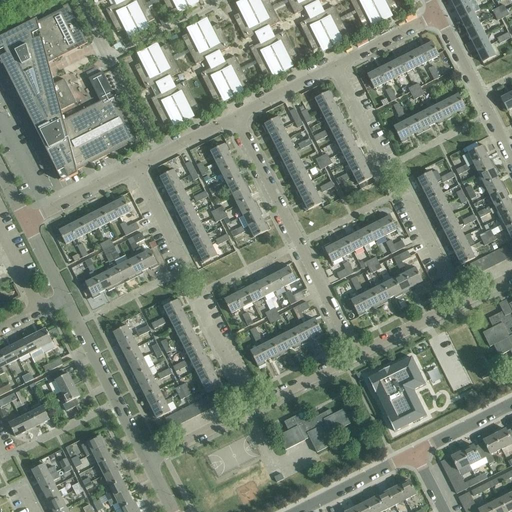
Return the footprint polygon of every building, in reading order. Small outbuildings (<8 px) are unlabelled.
[(100,0),(101,1),(102,0),(114,0),(117,4),(106,10),(117,33),(128,28),(131,36),(145,29),(144,25),(154,20),(148,7),(162,0),(169,12),(179,7),(181,11),(195,3),(193,0),(155,0),(146,5),(143,0),(100,0)] [(145,62),(134,67),(146,90),(152,87),(156,96),(151,99),(165,127),(175,121),(176,125),(190,118),(191,118),(189,114),(199,109),(185,82),(174,87),(170,78),(181,73),(174,61),(190,53),(196,65),(207,59),(211,69),(200,74),(214,102),(220,99),(224,96),(226,100),(240,93),(238,89),(249,84),(242,72),(257,64),(264,77),(274,71),(276,75),(290,68),(288,64),(298,59),(284,32),(273,37),(269,28),(280,23),(273,10),(288,3),(295,15),(306,9),(310,19),(299,24),(313,52),(319,48),(323,46),(325,50),(339,43),(337,39),(348,34),(341,21),(356,14),(363,26),(373,21),(375,25),(389,18),(387,14),(397,9),(392,0),(349,0),(355,11),(340,19),(334,7),(323,12),(318,3),(324,0),(287,0),(272,8),(268,0),(256,0),(255,0),(247,0),(240,4),(244,12),(234,17),(245,40),(256,34),(261,44),(250,49),(256,61),(241,69),(235,57),(224,62),(219,53),(230,48),(218,24),(208,30),(204,22),(190,29),(192,32),(182,38),(188,50),(173,58),(167,45),(156,50),(155,47),(141,54),(145,62)] [(450,0),(455,10),(468,3),(466,0),(450,0)] [(455,10),(461,20),(474,14),(480,11),(474,0),(468,3),(455,10)] [(87,43),(68,5),(62,7),(63,9),(7,38),(6,36),(0,38),(0,59),(1,62),(2,62),(12,81),(10,82),(23,108),(26,107),(51,157),(48,158),(59,180),(82,168),(81,167),(98,159),(98,160),(111,154),(110,153),(125,145),(125,147),(137,141),(126,121),(124,122),(123,119),(125,118),(102,73),(90,79),(101,101),(63,121),(61,111),(76,103),(64,80),(54,85),(51,74),(50,74),(45,65),(87,43)] [(504,6),(498,8),(500,14),(506,11),(504,6)] [(492,11),(495,16),(500,14),(498,8),(492,11)] [(506,11),(500,14),(503,19),(509,16),(506,11)] [(461,20),(466,31),(479,25),(474,14),(461,20)] [(500,14),(495,16),(497,22),(503,19),(500,14)] [(466,31),(472,42),(484,35),(479,25),(466,31)] [(508,33),(503,36),(505,42),(511,39),(508,33)] [(472,42),(477,52),(490,46),(484,35),(472,42)] [(505,42),(503,36),(497,39),(500,44),(505,42)] [(425,47),(421,49),(428,62),(439,57),(431,41),(424,44),(425,47)] [(490,46),(477,52),(483,63),(495,57),(490,46)] [(416,48),(409,52),(417,68),(428,62),(421,49),(417,50),(416,48)] [(403,57),(400,59),(406,73),(417,68),(409,52),(402,55),(403,57)] [(395,59),(388,62),(396,78),(406,73),(400,59),(396,61),(395,59)] [(382,68),(378,70),(385,84),(396,78),(388,62),(381,66),(382,68)] [(385,84),(378,70),(374,72),(373,70),(366,73),(374,89),(385,84)] [(419,84),(413,87),(416,92),(421,90),(419,84)] [(421,90),(416,92),(419,98),(424,95),(421,90)] [(315,99),(320,110),(334,103),(332,100),(334,99),(331,91),(315,99)] [(511,109),(511,94),(511,93),(500,99),(507,112),(511,109)] [(458,95),(447,101),(454,114),(458,112),(459,115),(466,111),(458,95)] [(447,101),(437,106),(445,122),(452,118),(450,116),(454,114),(447,101)] [(320,110),(326,121),(342,113),(338,106),(336,107),(334,103),(320,110)] [(393,106),(396,112),(401,109),(398,104),(393,106)] [(437,106),(426,112),(433,125),(436,123),(438,126),(445,122),(437,106)] [(401,109),(396,112),(398,117),(404,115),(401,109)] [(289,112),(295,123),(300,121),(295,110),(289,112)] [(426,112),(415,117),(423,133),(430,129),(429,127),(433,125),(426,112)] [(326,121),(331,132),(345,125),(343,121),(345,120),(342,113),(326,121)] [(415,117),(404,122),(411,136),(415,134),(416,136),(423,133),(415,117)] [(268,132),(270,136),(283,129),(278,118),(262,126),(266,133),(268,132)] [(300,121),(295,123),(297,129),(303,126),(300,121)] [(411,136),(404,122),(394,128),(402,144),(409,140),(408,138),(411,136)] [(331,132),(337,142),(353,134),(349,127),(347,129),(345,125),(331,132)] [(269,141),(273,148),(289,140),(283,129),(270,136),(272,140),(269,141)] [(325,132),(319,134),(322,140),(327,137),(325,132)] [(322,140),(319,134),(313,137),(316,142),(322,140)] [(337,142),(342,153),(356,146),(354,143),(356,141),(353,134),(337,142)] [(279,153),(281,157),(294,150),(289,140),(273,148),(276,155),(279,153)] [(210,152),(216,163),(230,156),(228,152),(230,151),(226,144),(210,152)] [(342,153),(348,164),(363,156),(360,149),(358,150),(356,146),(342,153)] [(468,154),(474,165),(487,158),(485,154),(488,153),(484,146),(468,154)] [(280,162),(284,169),(300,161),(294,150),(281,157),(283,161),(280,162)] [(327,154),(321,157),(324,162),(329,159),(327,154)] [(230,156),(216,163),(221,174),(237,166),(234,159),(231,160),(230,156)] [(348,164),(353,175),(367,168),(365,164),(367,163),(363,156),(348,164)] [(315,160),(318,165),(324,162),(321,157),(315,160)] [(474,165),(479,176),(495,168),(491,161),(489,162),(487,158),(474,165)] [(329,159),(324,162),(326,167),(332,164),(329,159)] [(290,175),(292,179),(305,172),(300,161),(284,169),(287,176),(290,175)] [(190,175),(195,173),(190,162),(185,164),(190,175)] [(324,162),(318,165),(321,170),(326,167),(324,162)] [(197,166),(199,171),(205,169),(202,163),(197,166)] [(467,165),(461,168),(464,173),(470,170),(467,165)] [(221,174),(227,184),(240,178),(239,174),(241,173),(237,166),(221,174)] [(367,168),(353,175),(359,186),(374,178),(371,170),(368,172),(367,168)] [(464,173),(461,168),(456,171),(458,176),(464,173)] [(479,176),(484,186),(498,180),(496,176),(498,175),(495,168),(479,176)] [(205,169),(199,171),(202,177),(208,174),(205,169)] [(164,185),(166,188),(179,181),(174,170),(158,179),(161,186),(164,185)] [(291,184),(295,191),(311,183),(305,172),(292,179),(293,182),(291,184)] [(190,175),(187,177),(189,183),(198,179),(195,173),(190,175)] [(421,187),(423,190),(437,184),(431,173),(415,181),(419,188),(421,187)] [(452,173),(446,175),(449,181),(455,178),(452,173)] [(449,181),(446,175),(441,178),(443,183),(449,181)] [(227,184),(232,195),(248,187),(245,180),(242,181),(240,178),(227,184)] [(484,186),(490,197),(506,189),(502,182),(500,183),(498,180),(484,186)] [(165,193),(169,200),(185,192),(179,181),(166,188),(167,192),(165,193)] [(300,196),(302,200),(316,193),(311,183),(295,191),(298,198),(300,196)] [(221,184),(215,187),(218,192),(223,189),(221,184)] [(423,195),(426,202),(442,194),(437,184),(423,190),(425,194),(423,195)] [(465,189),(468,195),(473,192),(470,186),(465,189)] [(218,192),(215,187),(209,190),(212,195),(218,192)] [(232,195),(238,206),(251,199),(249,195),(252,194),(248,187),(232,195)] [(490,197),(495,208),(509,201),(507,197),(509,196),(506,189),(490,197)] [(456,194),(459,199),(464,197),(461,191),(456,194)] [(174,206),(176,210),(190,203),(185,192),(169,200),(172,207),(174,206)] [(473,192),(468,195),(471,200),(476,198),(473,192)] [(316,193),(302,200),(304,204),(302,205),(306,212),(322,204),(316,193)] [(432,208),(434,212),(448,205),(442,194),(426,202),(430,209),(432,208)] [(116,202),(113,204),(120,218),(131,212),(123,196),(115,200),(116,202)] [(464,197),(459,199),(462,205),(467,202),(464,197)] [(238,206),(243,217),(259,209),(255,202),(253,203),(251,199),(238,206)] [(497,212),(501,219),(511,212),(511,203),(511,205),(509,201),(495,208),(492,209),(494,214),(497,212)] [(176,215),(179,222),(195,214),(190,203),(176,210),(178,214),(176,215)] [(108,204),(101,207),(109,223),(120,218),(113,204),(109,206),(108,204)] [(434,217),(437,224),(453,216),(448,205),(434,212),(436,216),(434,217)] [(95,213),(91,215),(98,229),(109,223),(101,207),(94,211),(95,213)] [(222,207),(217,210),(219,215),(225,212),(222,207)] [(489,208),(483,211),(486,216),(491,213),(489,208)] [(243,217),(249,227),(262,220),(260,217),(263,216),(259,209),(243,217)] [(211,213),(213,218),(219,215),(217,210),(211,213)] [(486,216),(483,211),(477,213),(480,219),(486,216)] [(500,232),(506,229),(511,226),(511,212),(501,219),(504,225),(498,228),(500,232)] [(185,228),(187,231),(201,224),(195,214),(179,222),(183,229),(185,228)] [(86,215),(79,218),(87,234),(98,229),(91,215),(88,217),(86,215)] [(382,221),(379,223),(385,236),(396,231),(388,215),(381,219),(382,221)] [(474,215),(468,218),(470,223),(476,221),(474,215)] [(443,230),(445,233),(458,226),(453,216),(437,224),(441,231),(443,230)] [(74,224),(70,226),(77,240),(87,234),(79,218),(72,222),(74,224)] [(470,223),(468,218),(462,221),(465,226),(470,223)] [(262,220),(249,227),(254,238),(270,230),(266,223),(264,224),(262,220)] [(374,222),(367,226),(375,242),(385,236),(379,223),(375,225),(374,222)] [(120,225),(126,237),(139,230),(136,223),(128,227),(125,223),(120,225)] [(187,236),(190,243),(206,235),(201,224),(187,231),(189,235),(187,236)] [(77,240),(70,226),(66,228),(65,226),(58,229),(66,245),(77,240)] [(236,230),(239,235),(245,232),(243,230),(245,229),(244,226),(236,230)] [(361,232),(357,234),(364,247),(367,253),(372,251),(369,245),(375,242),(367,226),(360,229),(361,232)] [(444,238),(448,245),(464,237),(458,226),(445,233),(447,237),(444,238)] [(239,235),(236,230),(231,233),(233,238),(239,235)] [(491,230),(485,233),(488,239),(493,236),(491,230)] [(136,250),(139,256),(146,270),(150,268),(151,270),(158,267),(150,251),(143,254),(140,248),(138,249),(136,244),(145,240),(141,233),(133,238),(136,243),(130,246),(133,252),(136,250)] [(352,233),(345,237),(353,253),(364,247),(357,234),(353,235),(352,233)] [(196,249),(198,253),(212,246),(206,235),(190,243),(194,250),(196,249)] [(227,235),(221,238),(224,243),(229,240),(227,235)] [(339,243),(336,244),(343,258),(353,253),(345,237),(338,240),(339,243)] [(454,251),(456,255),(469,248),(464,237),(448,245),(451,252),(454,251)] [(128,240),(130,246),(136,243),(133,238),(128,240)] [(224,243),(221,238),(215,241),(218,246),(224,243)] [(488,239),(482,241),(484,247),(490,244),(488,239)] [(100,245),(103,251),(108,248),(113,245),(110,240),(100,245)] [(397,252),(405,248),(402,241),(393,246),(397,252)] [(77,247),(80,253),(85,250),(82,244),(77,247)] [(343,258),(336,244),(332,246),(331,244),(324,248),(332,264),(343,258)] [(212,246),(198,253),(200,257),(198,258),(201,265),(217,257),(212,246)] [(391,255),(397,252),(393,246),(388,248),(391,255)] [(505,247),(500,250),(505,261),(510,258),(505,247)] [(108,248),(103,251),(109,263),(114,261),(111,254),(108,248)] [(469,248),(456,255),(457,258),(455,260),(459,267),(475,259),(469,248)] [(85,250),(80,253),(83,258),(88,256),(85,250)] [(500,250),(495,252),(500,263),(505,261),(500,250)] [(407,252),(399,256),(402,263),(410,258),(407,252)] [(495,252),(490,255),(495,266),(500,263),(495,252)] [(490,255),(485,257),(490,269),(495,266),(490,255)] [(136,278),(128,262),(125,256),(114,261),(118,267),(125,281),(128,279),(129,281),(136,278)] [(139,256),(128,262),(136,278),(143,274),(142,272),(146,270),(139,256)] [(402,263),(399,256),(393,259),(397,265),(402,263)] [(485,257),(479,260),(485,271),(490,269),(485,257)] [(371,261),(374,266),(379,264),(376,258),(371,261)] [(85,262),(88,268),(93,265),(90,259),(85,262)] [(479,260),(474,263),(480,274),(485,271),(479,260)] [(371,261),(366,263),(368,269),(374,266),(371,261)] [(480,274),(474,263),(469,265),(475,276),(480,274)] [(382,269),(379,264),(374,266),(376,272),(382,269)] [(93,265),(88,268),(90,273),(96,271),(93,265)] [(282,272),(278,273),(285,287),(296,281),(288,266),(281,269),(282,272)] [(345,269),(348,276),(353,273),(350,266),(345,269)] [(374,266),(368,269),(371,274),(376,272),(374,266)] [(118,267),(107,273),(115,289),(122,285),(121,283),(125,281),(118,267)] [(339,280),(348,276),(345,269),(336,274),(339,280)] [(416,269),(405,274),(412,288),(415,286),(416,288),(424,285),(416,269)] [(107,273),(96,278),(103,292),(107,290),(108,292),(115,289),(107,273)] [(273,273),(266,277),(274,292),(285,287),(278,273),(274,275),(273,273)] [(405,274),(394,280),(402,296),(409,292),(408,290),(412,288),(405,274)] [(257,284),(264,298),(274,292),(266,277),(259,280),(260,282),(257,284)] [(103,292),(96,278),(85,284),(93,300),(101,296),(99,294),(103,292)] [(394,280),(383,285),(390,299),(394,297),(395,299),(402,296),(394,280)] [(344,283),(336,287),(341,297),(349,293),(344,283)] [(253,303),(264,298),(257,284),(253,286),(252,284),(245,287),(253,303)] [(383,285),(373,291),(381,306),(388,303),(386,301),(390,299),(383,285)] [(239,293),(235,295),(242,309),(253,303),(245,287),(238,291),(239,293)] [(373,291),(362,296),(369,310),(372,308),(374,310),(381,306),(373,291)] [(288,300),(293,297),(293,296),(290,292),(285,294),(288,300)] [(293,296),(293,297),(296,303),(305,299),(301,292),(293,296)] [(242,309),(235,295),(231,297),(230,295),(223,298),(231,314),(242,309)] [(369,310),(362,296),(351,302),(359,317),(366,314),(365,311),(369,310)] [(296,303),(293,297),(288,300),(291,306),(296,303)] [(164,308),(169,319),(183,312),(181,308),(183,307),(180,300),(164,308)] [(511,357),(511,358),(511,359),(511,302),(509,304),(511,310),(511,318),(511,319),(510,315),(505,317),(503,312),(488,319),(493,328),(483,333),(490,348),(494,345),(499,357),(510,351),(511,354),(511,357)] [(306,303),(298,307),(301,313),(310,309),(306,303)] [(298,307),(293,309),(296,316),(301,313),(298,307)] [(273,317),(270,311),(265,314),(268,320),(273,317)] [(169,319),(175,329),(191,321),(187,314),(185,316),(183,312),(169,319)] [(242,316),(245,322),(250,319),(247,313),(242,316)] [(273,317),(268,320),(271,325),(276,323),(273,317)] [(163,319),(157,322),(160,327),(165,324),(163,319)] [(250,319),(245,322),(248,327),(253,325),(250,319)] [(315,320),(304,325),(311,339),(315,337),(316,339),(323,336),(315,320)] [(175,329),(180,340),(194,333),(192,329),(194,328),(191,321),(175,329)] [(160,327),(157,322),(151,324),(154,330),(160,327)] [(304,325),(293,331),(301,346),(308,343),(307,341),(311,339),(304,325)] [(117,340),(119,344),(132,337),(127,326),(111,334),(115,342),(117,340)] [(148,326),(142,329),(144,334),(150,332),(148,326)] [(250,331),(253,336),(256,342),(261,340),(255,328),(250,331)] [(144,334),(142,329),(136,332),(139,337),(144,334)] [(46,330),(34,336),(41,349),(53,343),(46,330)] [(293,331),(283,336),(290,350),(293,348),(294,350),(301,346),(293,331)] [(180,340),(186,351),(201,343),(198,336),(196,337),(194,333),(180,340)] [(34,336),(23,341),(30,354),(32,359),(43,353),(41,349),(34,336)] [(283,336),(272,341),(280,357),(287,354),(286,351),(290,350),(283,336)] [(118,349),(122,356),(138,348),(132,337),(119,344),(121,348),(118,349)] [(161,343),(163,348),(169,346),(166,340),(161,343)] [(23,341),(12,347),(19,360),(30,354),(23,341)] [(272,341),(261,347),(268,360),(272,358),(273,361),(280,357),(272,341)] [(186,351),(191,362),(204,355),(203,351),(205,350),(201,343),(186,351)] [(151,348),(154,353),(160,350),(157,345),(151,348)] [(169,346),(163,348),(166,354),(172,351),(169,346)] [(12,347),(1,352),(8,366),(19,360),(12,347)] [(268,360),(261,347),(250,352),(258,368),(266,365),(264,362),(268,360)] [(128,362),(130,366),(143,359),(138,348),(122,356),(125,363),(128,362)] [(160,350),(154,353),(157,359),(163,356),(160,350)] [(191,362),(196,372),(212,364),(209,357),(206,358),(204,355),(191,362)] [(379,374),(368,380),(375,393),(377,393),(389,418),(388,419),(394,433),(426,417),(413,391),(425,385),(411,358),(389,369),(389,368),(379,373),(379,374)] [(60,359),(49,364),(52,371),(63,365),(60,359)] [(130,366),(127,367),(133,377),(149,369),(143,359),(130,366)] [(184,361),(179,364),(181,370),(187,367),(184,361)] [(52,371),(49,364),(43,367),(47,373),(52,371)] [(181,370),(179,364),(173,367),(176,372),(181,370)] [(196,372),(202,383),(215,376),(213,372),(216,371),(212,364),(196,372)] [(152,376),(156,374),(157,372),(154,367),(149,369),(133,377),(136,384),(139,383),(140,387),(154,380),(152,376)] [(429,371),(434,384),(444,380),(439,367),(429,371)] [(169,369),(163,372),(166,377),(172,374),(169,369)] [(55,381),(61,392),(74,386),(69,374),(65,376),(62,370),(49,377),(52,383),(55,381)] [(480,374),(482,380),(489,376),(487,371),(480,374)] [(166,377),(163,372),(158,375),(160,380),(166,377)] [(215,376),(202,383),(207,394),(223,386),(220,379),(217,380),(215,376)] [(140,392),(143,399),(159,391),(154,380),(140,387),(142,391),(140,392)] [(188,390),(185,384),(180,387),(183,392),(188,390)] [(74,386),(61,392),(56,395),(62,406),(63,405),(66,411),(79,405),(77,399),(80,397),(74,386)] [(175,389),(178,395),(183,392),(180,387),(175,389)] [(188,390),(183,392),(186,398),(191,395),(188,390)] [(21,404),(26,402),(21,391),(16,394),(21,404)] [(149,405),(151,408),(165,402),(159,391),(143,399),(147,406),(149,405)] [(475,391),(463,397),(467,404),(478,398),(475,391)] [(183,392),(178,395),(181,401),(186,398),(183,392)] [(211,396),(216,406),(221,404),(216,393),(211,396)] [(12,402),(9,396),(0,400),(0,405),(1,407),(12,402)] [(206,398),(211,409),(216,406),(211,396),(206,398)] [(206,398),(201,401),(206,412),(211,409),(206,398)] [(153,412),(151,413),(154,421),(170,413),(167,406),(173,403),(171,399),(165,402),(151,408),(153,412)] [(196,403),(201,414),(206,412),(201,401),(196,403)] [(191,406),(196,417),(201,414),(196,403),(191,406)] [(185,408),(191,419),(196,417),(191,406),(185,408)] [(43,407),(32,413),(38,426),(50,420),(43,407)] [(191,419),(185,408),(180,411),(186,422),(191,419)] [(330,410),(326,412),(307,422),(305,418),(301,420),(298,415),(284,422),(288,431),(278,437),(285,451),(309,438),(317,453),(331,446),(324,431),(328,429),(331,434),(350,424),(343,410),(333,415),(330,410)] [(186,422),(180,411),(175,414),(181,424),(186,422)] [(32,413),(20,419),(27,431),(38,426),(32,413)] [(181,424),(175,414),(170,416),(176,427),(181,424)] [(176,427),(170,416),(165,419),(171,429),(176,427)] [(27,431),(20,419),(9,424),(15,437),(27,431)] [(505,430),(494,435),(502,450),(511,444),(511,430),(511,429),(507,432),(505,430)] [(484,443),(479,446),(485,458),(489,465),(495,462),(491,455),(502,450),(494,435),(483,441),(484,443)] [(83,445),(82,446),(87,457),(93,454),(106,448),(100,437),(90,442),(86,443),(83,445)] [(70,446),(66,449),(70,458),(75,455),(70,446)] [(473,446),(462,452),(469,466),(472,471),(488,463),(485,458),(479,446),(474,448),(473,446)] [(93,454),(98,465),(111,459),(106,448),(93,454)] [(451,457),(454,463),(457,468),(459,473),(461,477),(472,471),(469,466),(462,452),(451,457)] [(443,468),(454,463),(451,457),(441,463),(443,468)] [(66,459),(59,463),(63,470),(69,466),(66,459)] [(98,465),(104,476),(117,470),(111,459),(98,465)] [(443,468),(446,473),(457,468),(454,463),(443,468)] [(32,472),(37,483),(56,473),(53,467),(47,470),(44,465),(32,472)] [(449,478),(459,473),(457,468),(446,473),(449,478)] [(104,476),(110,487),(122,481),(117,470),(104,476)] [(511,471),(502,476),(504,482),(511,477),(511,471)] [(37,483),(43,494),(55,487),(53,482),(59,479),(56,473),(37,483)] [(462,478),(461,477),(459,473),(449,478),(451,484),(462,478)] [(274,478),(276,483),(283,479),(281,474),(274,478)] [(465,484),(454,489),(456,494),(487,479),(485,474),(465,484)] [(502,476),(491,482),(494,487),(504,482),(502,476)] [(462,478),(451,484),(454,489),(465,484),(462,478)] [(112,493),(100,499),(100,500),(102,504),(108,501),(128,492),(122,481),(110,487),(112,493)] [(409,481),(398,486),(405,501),(416,495),(409,481)] [(491,482),(480,487),(483,492),(494,487),(491,482)] [(398,486),(387,492),(394,506),(405,501),(398,486)] [(43,494),(48,505),(61,499),(67,495),(64,489),(58,492),(55,487),(43,494)] [(483,492),(480,487),(471,492),(474,497),(483,492)] [(118,503),(120,509),(133,503),(128,492),(108,501),(111,507),(118,503)] [(387,492),(376,497),(384,511),(394,506),(387,492)] [(461,503),(472,498),(469,493),(458,498),(461,503)] [(511,496),(511,494),(500,499),(506,511),(510,511),(511,511),(511,496)] [(376,497),(366,502),(370,511),(382,511),(384,511),(376,497)] [(472,498),(461,503),(464,509),(475,503),(472,498)] [(48,505),(52,511),(61,511),(66,510),(61,499),(48,505)] [(506,511),(500,499),(489,504),(493,511),(506,511)] [(370,511),(366,502),(355,508),(357,511),(370,511)] [(120,509),(121,511),(137,511),(133,503),(120,509)] [(475,503),(464,509),(465,511),(470,511),(477,509),(475,503)]
